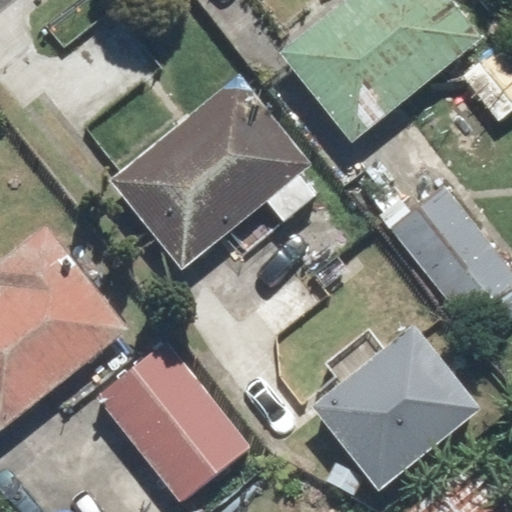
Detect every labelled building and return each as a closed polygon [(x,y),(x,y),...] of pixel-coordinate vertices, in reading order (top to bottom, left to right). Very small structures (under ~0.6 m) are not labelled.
[(359,141),(491,32),(463,0),(352,0),(287,55),(359,141)] [(511,116),(511,49),(506,43),(466,77),(504,123),(511,116)] [(191,267),(273,199),(291,221),(324,193),(306,171),(322,158),(247,69),(116,177),(191,267)] [(511,290),(511,264),(446,183),(391,227),(471,325),(511,290)] [(138,324),(55,222),(0,267),(0,426),(5,432),(138,324)] [(390,489),(491,403),(419,317),(317,404),(390,489)] [(172,338),(99,396),(186,505),(259,447),(172,338)] [(511,511),(511,483),(481,447),(406,511),(511,511)]
